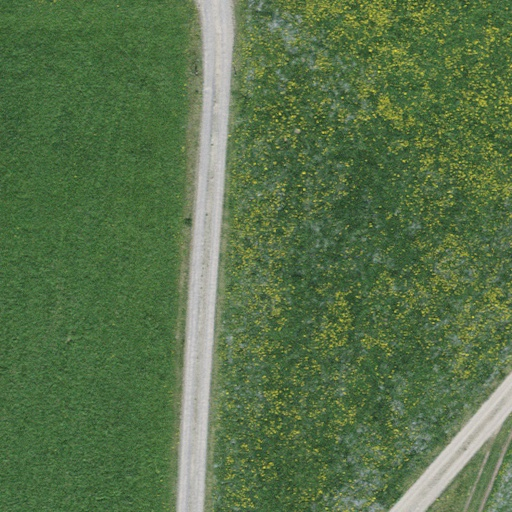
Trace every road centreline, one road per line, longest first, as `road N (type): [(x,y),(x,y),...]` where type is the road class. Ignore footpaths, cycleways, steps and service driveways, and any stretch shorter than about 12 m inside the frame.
road 1 (track): [(221,0),(219,178),(192,511)]
road 2 (track): [(511,388),(404,511)]
